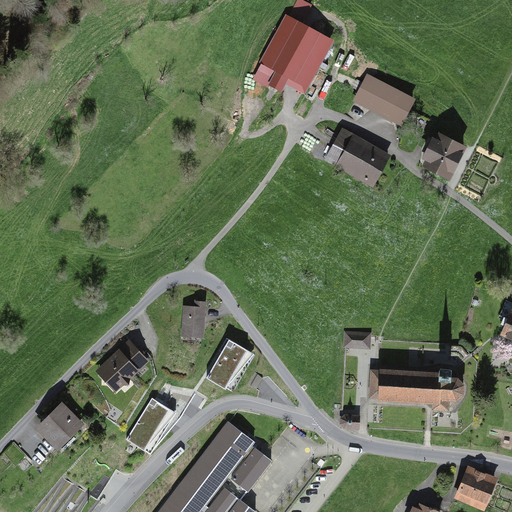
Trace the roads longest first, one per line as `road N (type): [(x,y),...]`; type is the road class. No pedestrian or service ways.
road 1 (unclassified): [(323,423),(227,297),(193,277),(158,290),(0,447)]
road 2 (track): [(193,277),(200,256),(308,120),(321,114),(376,137),(511,242)]
road 3 (residential): [(323,423),(223,405),(112,511)]
road 4 (unclassified): [(511,469),(360,444)]
